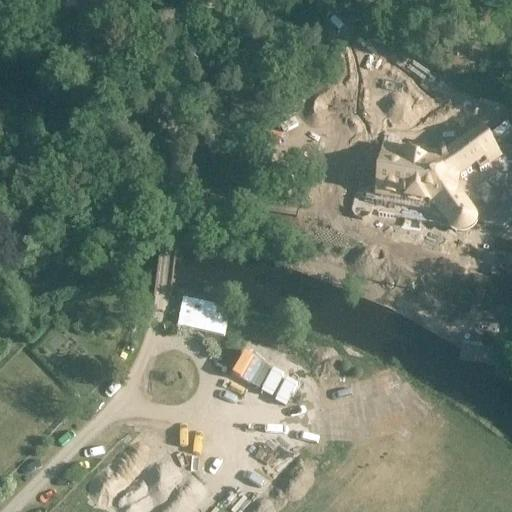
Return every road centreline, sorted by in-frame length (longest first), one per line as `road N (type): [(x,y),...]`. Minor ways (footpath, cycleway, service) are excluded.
road 1 (track): [(185,107),(175,123),(154,340),(124,399),(11,511)]
road 2 (track): [(206,0),(177,17),(171,40),(185,107),(306,46)]
road 3 (track): [(508,117),(458,105),(409,134),(371,124),(354,98),(363,48)]
road 4 (track): [(458,105),(415,62),(363,48),(343,31),(306,46)]
road 5 (track): [(124,399),(177,413),(198,402),(206,386),(195,352),(154,340)]
road 6 (track): [(175,123),(88,63),(88,0)]
